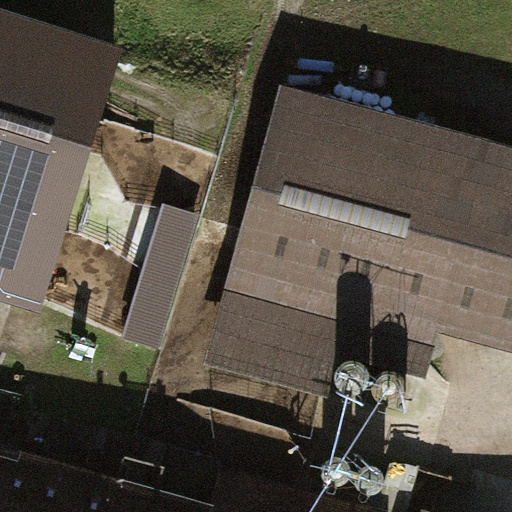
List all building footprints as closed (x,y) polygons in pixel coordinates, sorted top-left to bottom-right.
[(128,70),(0,29),(0,310),(46,325),(128,70)] [(511,164),(288,103),(214,372),(410,426),(420,387),(432,390),(443,348),(511,367),(511,164)] [(129,334),(166,346),(207,218),(170,206),(129,334)] [(353,511),(222,476),(212,511),(203,511),(168,503),(181,454),(100,433),(87,481),(19,462),(22,452),(0,445),(0,511),(353,511)] [(397,475),(336,460),(328,492),(388,508),(397,475)]
